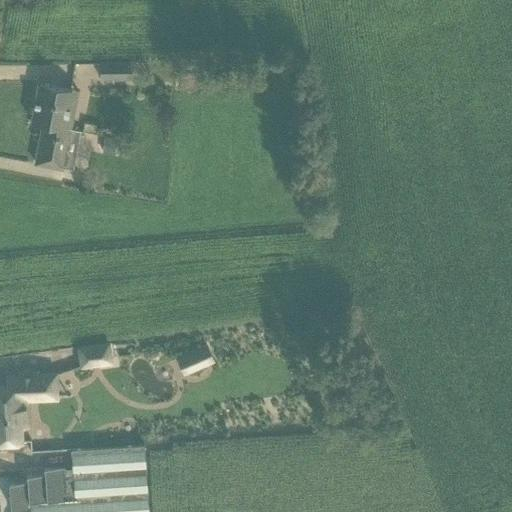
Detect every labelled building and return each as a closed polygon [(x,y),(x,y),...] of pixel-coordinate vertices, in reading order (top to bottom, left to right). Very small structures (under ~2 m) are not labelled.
[(101,61),(101,79),(129,79),(130,61),(101,61)] [(42,125),(35,164),(62,169),(68,141),(78,143),(80,131),(70,129),(78,90),(38,83),(31,122),(42,125)] [(105,137),(102,154),(114,156),(118,139),(105,137)] [(78,348),(81,366),(111,362),(108,344),(78,348)] [(207,346),(177,359),(184,376),(215,362),(207,346)] [(6,376),(6,387),(0,386),(0,442),(2,443),(2,446),(18,446),(17,442),(21,442),(20,412),(27,412),(26,400),(56,398),(55,374),(33,375),(33,371),(17,372),(17,376),(6,376)] [(149,511),(145,450),(72,454),(73,478),(65,478),(65,467),(44,468),(44,470),(45,475),(26,476),(26,477),(27,477),(27,482),(9,483),(11,511),(30,509),(30,511),(149,511)]
